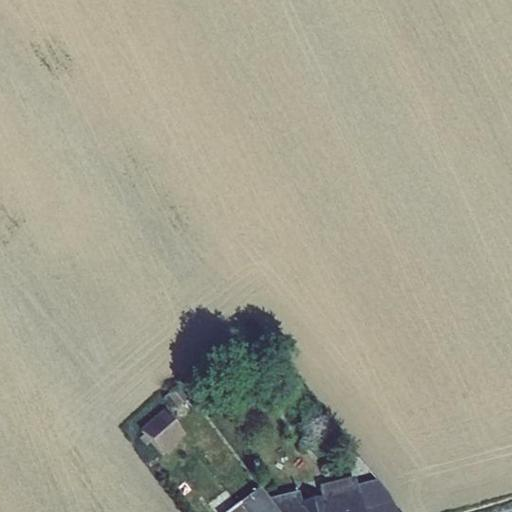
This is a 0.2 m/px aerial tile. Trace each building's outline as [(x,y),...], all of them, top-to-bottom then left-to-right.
[(234,346),(249,364),(263,354),(249,336),(234,346)] [(162,398),(172,411),(187,400),(177,387),(162,398)] [(138,432),(160,455),(184,432),(161,409),(138,432)] [(278,511),(339,511),(362,506),(363,511),(382,511),(379,501),(375,502),(364,487),(355,473),(313,483),(315,491),(298,495),(301,504),(282,510),(278,511)] [(315,491),(313,483),(297,488),(295,481),(272,487),(282,510),(301,504),(298,495),(315,491)] [(278,511),(260,488),(238,504),(243,511),(278,511)]
